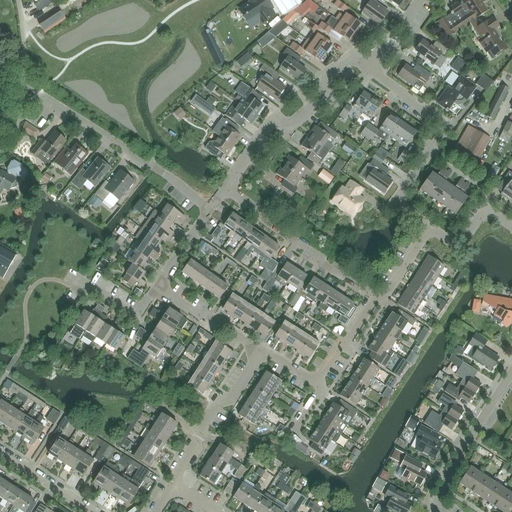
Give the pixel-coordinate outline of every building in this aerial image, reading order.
[(272,10),(274,8),(268,0),(247,0),(247,1),(248,2),(237,10),(250,29),(260,23),(262,25),(276,15),(272,10)] [(272,0),(273,0),(284,15),(303,2),(301,0),(272,0)] [(319,8),(308,0),(300,8),(298,6),(293,10),(303,17),(309,11),(314,14),(319,8)] [(344,12),(347,7),(337,0),(334,5),(344,12)] [(379,24),(388,12),(376,3),(378,0),(365,0),(369,2),(362,12),(379,24)] [(448,38),(455,33),(455,32),(467,24),(465,22),(470,18),(477,28),(480,25),(476,19),(491,9),(491,8),(488,10),(483,3),(487,0),(486,0),(483,2),(481,0),(461,0),(462,1),(459,4),(457,2),(448,8),(451,12),(450,13),(451,14),(445,18),(444,17),(437,22),(448,38)] [(293,11),(284,19),(288,24),(297,15),(293,11)] [(339,13),(335,19),(354,33),(360,24),(346,13),(343,16),(339,13)] [(483,41),(480,43),(487,52),(492,60),(502,53),(509,49),(503,41),(500,43),(498,40),(499,35),(497,32),(496,33),(494,30),(500,26),(493,16),(480,25),(477,28),(475,29),(483,41)] [(348,41),(354,33),(335,19),(330,25),(335,28),(333,31),(348,41)] [(319,28),(318,27),(309,21),(305,26),(313,31),(307,40),(311,42),(311,43),(326,53),(332,44),(317,34),(315,33),(319,28)] [(322,22),(318,27),(319,28),(328,34),(332,29),(322,22)] [(274,28),(269,32),(275,36),(279,33),(274,28)] [(268,32),(265,35),(270,41),(274,37),(268,32)] [(311,43),(311,42),(307,40),(301,48),(303,50),(319,62),(326,53),(311,43)] [(445,56),(448,50),(435,41),(432,46),(423,40),(415,51),(434,63),(441,53),(445,56)] [(303,50),(301,48),(293,42),(289,48),(300,55),(303,50)] [(287,57),(281,67),(299,80),(307,69),(297,63),(301,58),(287,48),(283,54),(287,57)] [(248,52),(236,62),(241,67),(252,58),(248,52)] [(273,70),(272,69),(264,64),(260,69),(267,74),(258,86),(275,100),(285,87),(269,75),(273,70)] [(423,87),(431,75),(420,67),(416,73),(405,65),(398,75),(413,86),(416,82),(423,87)] [(486,91),(493,81),(483,74),(476,84),(486,91)] [(465,102),(466,100),(475,87),(461,77),(452,91),(448,87),(437,103),(446,109),(445,110),(447,112),(453,104),(453,103),(453,102),(455,104),(457,104),(459,104),(461,104),(463,103),(465,102)] [(243,98),(240,103),(257,115),(263,106),(253,99),(257,93),(247,86),(240,96),(243,98)] [(492,119),(508,89),(501,86),(486,116),(492,119)] [(362,113),(373,96),(366,91),(365,93),(363,91),(353,106),(362,113)] [(196,95),(191,102),(210,117),(216,109),(196,95)] [(216,100),(210,96),(206,102),(212,106),(216,100)] [(380,101),(373,96),(362,113),(371,119),(381,104),(379,103),(380,101)] [(250,124),(257,115),(240,103),(236,108),(233,106),(226,115),(236,122),(240,116),(250,124)] [(344,118),(351,108),(346,105),(339,115),(344,118)] [(180,120),(186,116),(180,108),(173,113),(180,120)] [(388,135),(400,119),(392,114),(391,115),(389,114),(378,130),(373,127),(365,137),(370,141),(374,135),(384,141),(388,135)] [(511,133),(511,116),(510,115),(499,138),(508,142),(511,133)] [(214,132),(219,136),(233,146),(240,136),(234,132),(237,127),(226,119),(225,121),(223,119),(222,118),(213,131),(214,132)] [(396,141),(408,124),(400,119),(388,135),(396,141)] [(39,131),(25,122),(21,130),(34,138),(39,131)] [(365,137),(373,127),(368,123),(360,134),(365,137)] [(415,130),(408,124),(396,141),(405,147),(416,132),(414,131),(415,130)] [(315,126),(308,136),(323,146),(326,141),(331,145),(334,140),(338,135),(328,128),(325,132),(315,126)] [(477,161),(490,138),(468,126),(455,148),(477,161)] [(51,159),(66,141),(54,131),(45,143),(41,140),(30,153),(37,158),(42,152),(51,159)] [(227,155),(233,146),(219,136),(215,142),(209,142),(205,148),(209,151),(209,152),(214,156),(215,155),(221,159),(225,154),(227,155)] [(328,150),(323,146),(308,136),(301,146),(311,153),(307,158),(317,165),(321,159),(328,150)] [(346,142),(342,149),(351,156),(356,149),(346,142)] [(66,149),(54,163),(64,171),(69,174),(74,168),(79,162),(80,163),(87,154),(76,145),(70,152),(66,149)] [(403,163),(410,153),(404,149),(397,159),(403,163)] [(381,164),(384,159),(376,153),(372,158),(381,164)] [(286,164),(284,166),(301,178),(307,169),(310,171),(314,165),(302,157),(299,163),(289,156),(284,163),(286,164)] [(94,187),(109,168),(97,159),(86,172),(81,168),(70,183),(79,190),(86,181),(94,187)] [(380,173),(384,167),(373,159),(369,165),(374,168),(365,180),(383,193),(392,181),(380,173)] [(7,174),(1,171),(0,172),(0,193),(3,188),(8,192),(10,189),(16,188),(14,181),(15,179),(17,177),(22,180),(27,171),(22,168),(12,162),(7,171),(8,172),(7,174)] [(301,178),(284,166),(283,169),(281,167),(276,174),(286,181),(282,186),(293,194),(298,189),(295,186),(301,178)] [(429,196),(440,179),(447,168),(443,166),(436,175),(432,172),(420,189),(429,196)] [(437,202),(449,185),(444,181),(451,171),(447,168),(440,179),(429,196),(437,202)] [(334,178),(323,170),(318,177),(329,185),(334,178)] [(113,207),(133,182),(120,171),(110,184),(105,181),(94,195),(103,202),(104,200),(113,207)] [(510,201),(511,197),(511,173),(509,171),(502,181),(507,184),(500,194),(510,201)] [(51,178),(45,173),(41,179),(47,184),(51,178)] [(458,191),(465,181),(461,178),(454,188),(449,185),(437,202),(446,208),(458,191)] [(455,215),(467,197),(462,194),(469,184),(465,181),(458,191),(446,208),(455,215)] [(359,210),(360,207),(360,205),(359,205),(361,202),(355,198),(361,190),(350,182),(344,190),(341,188),(332,201),(352,215),(355,211),(358,211),(359,210)] [(67,197),(72,192),(68,188),(63,194),(67,197)] [(93,207),(98,202),(93,198),(89,204),(93,207)] [(160,214),(172,222),(176,217),(181,220),(184,217),(166,205),(160,214)] [(172,222),(157,211),(154,210),(147,220),(170,236),(172,233),(167,229),(172,222)] [(228,238),(241,220),(232,213),(223,226),(230,230),(226,236),(228,238)] [(168,239),(170,236),(147,220),(141,229),(159,241),(163,235),(168,239)] [(242,239),(250,226),(241,220),(228,238),(231,239),(235,234),(242,239)] [(247,251),(260,233),(250,226),(242,239),(247,242),(243,248),(247,251)] [(154,248),(159,241),(141,229),(135,238),(140,242),(152,251),(157,255),(159,252),(154,248)] [(123,231),(117,240),(122,244),(129,235),(123,231)] [(214,238),(207,233),(203,238),(210,243),(214,238)] [(257,258),(269,240),(260,233),(247,251),(248,251),(245,255),(248,257),(251,253),(257,258)] [(260,265),(272,273),(277,265),(278,264),(270,259),(279,246),(269,240),(257,258),(262,261),(260,265)] [(202,241),(196,250),(201,254),(205,247),(207,244),(202,241)] [(140,242),(133,252),(145,260),(148,257),(153,260),(157,255),(152,251),(140,242)] [(0,267),(6,271),(16,254),(0,244),(0,267)] [(240,254),(234,250),(230,257),(236,260),(240,254)] [(139,269),(145,260),(133,252),(127,261),(132,265),(139,269)] [(428,256),(422,265),(438,276),(444,266),(428,256)] [(98,263),(99,263),(104,267),(108,262),(102,258),(98,263)] [(190,279),(199,267),(189,260),(181,272),(190,279)] [(287,283),(296,269),(286,262),(282,268),(277,265),(272,273),(270,276),(275,279),(274,280),(285,287),(288,283),(287,283)] [(145,273),(139,269),(132,265),(122,280),(132,287),(136,281),(143,286),(145,283),(140,280),(145,273)] [(438,276),(422,265),(416,275),(432,285),(438,276)] [(200,286),(208,273),(199,267),(190,279),(200,286)] [(306,285),(302,282),(307,276),(296,269),(287,283),(288,283),(297,289),(295,293),(296,293),(300,296),(306,285)] [(209,292),(218,280),(208,273),(200,286),(209,292)] [(432,285),(416,275),(409,285),(426,295),(432,285)] [(306,285),(300,296),(304,299),(305,297),(312,302),(314,298),(314,297),(323,284),(313,277),(308,286),(306,285)] [(227,287),(218,280),(209,292),(219,299),(227,287)] [(320,309),(333,290),(323,284),(314,297),(314,298),(320,302),(317,307),(320,309)] [(426,295),(409,285),(403,294),(424,307),(426,303),(422,300),(426,295)] [(334,310),(343,297),(333,290),(320,309),(324,312),(328,306),(334,310)] [(229,317),(240,300),(231,294),(222,309),(227,312),(225,314),(229,317)] [(424,307),(403,294),(397,304),(413,314),(417,309),(421,312),(424,307)] [(509,300),(483,295),(481,306),(491,307),(494,313),(493,315),(494,315),(492,317),(504,324),(505,327),(510,324),(511,320),(511,312),(504,311),(500,309),(501,305),(502,304),(503,305),(504,305),(505,306),(505,308),(511,308),(511,296),(510,296),(509,300)] [(353,304),(343,297),(334,310),(340,314),(337,320),(346,326),(349,320),(357,309),(352,306),(353,304)] [(239,320),(249,305),(240,300),(229,317),(233,319),(234,317),(239,320)] [(79,340),(82,337),(101,307),(97,305),(94,310),(93,309),(89,315),(83,311),(69,333),(79,340)] [(246,328),(257,311),(249,305),(239,320),(244,323),(243,325),(246,328)] [(104,309),(101,307),(82,337),(92,343),(95,338),(104,324),(98,321),(102,315),(101,314),(104,309)] [(162,319),(176,328),(181,331),(188,321),(169,309),(165,315),(159,312),(154,309),(151,312),(157,316),(162,319)] [(257,331),(266,316),(266,317),(270,312),(265,309),(262,314),(257,311),(246,328),(250,330),(252,328),(257,331)] [(385,322),(401,332),(406,335),(415,321),(398,310),(395,315),(391,313),(385,322)] [(275,322),(266,317),(266,316),(257,331),(261,334),(260,337),(264,339),(265,337),(266,337),(275,322)] [(328,321),(322,317),(319,323),(324,327),(328,321)] [(176,328),(162,319),(156,329),(169,338),(176,328)] [(124,322),(121,320),(118,325),(114,331),(105,344),(115,351),(124,337),(118,334),(122,327),(121,327),(124,322)] [(282,343),(293,326),(284,321),(275,336),(279,339),(278,341),(282,343)] [(401,332),(385,322),(379,331),(395,341),(401,332)] [(105,344),(114,331),(104,324),(95,338),(105,344)] [(292,347),(301,332),(293,326),(282,343),(285,346),(287,344),(292,347)] [(163,348),(169,338),(156,329),(149,339),(163,348)] [(395,341),(379,331),(374,340),(389,350),(395,341)] [(299,354),(310,337),(301,332),(292,347),(296,350),(295,352),(299,354)] [(163,348),(149,339),(144,336),(138,333),(136,337),(146,344),(143,350),(149,354),(156,358),(163,348)] [(486,341),(475,334),(468,344),(472,346),(466,356),(476,363),(477,362),(482,366),(483,366),(484,365),(490,369),(498,357),(482,347),(486,341)] [(319,343),(310,337),(299,354),(303,357),(304,355),(309,358),(319,343)] [(393,353),(389,350),(374,340),(368,349),(371,352),(368,357),(384,368),(391,358),(390,357),(393,353)] [(215,341),(209,350),(224,360),(227,355),(229,356),(232,352),(215,341)] [(464,348),(456,346),(454,353),(462,356),(464,348)] [(134,350),(128,358),(134,362),(140,354),(134,350)] [(143,350),(140,354),(147,358),(149,354),(143,350)] [(221,364),(224,360),(209,350),(203,358),(220,369),(223,365),(221,364)] [(79,360),(70,354),(67,359),(76,364),(79,360)] [(218,373),(220,369),(203,358),(198,367),(213,377),(216,372),(218,373)] [(363,359),(357,368),(373,378),(379,369),(363,359)] [(403,359),(393,374),(399,377),(408,363),(403,359)] [(463,379),(459,384),(475,394),(481,385),(471,378),(476,370),(463,362),(455,374),(463,379)] [(210,381),(213,377),(198,367),(192,375),(209,386),(212,382),(210,381)] [(373,378),(357,368),(351,377),(367,387),(373,378)] [(263,376),(260,380),(275,390),(281,382),(264,370),(261,375),(263,376)] [(207,390),(209,386),(192,375),(186,384),(201,394),(205,389),(207,390)] [(390,376),(385,384),(391,388),(396,380),(390,376)] [(367,387),(351,377),(346,386),(361,396),(367,387)] [(275,390),(260,380),(257,385),(255,383),(253,388),(269,399),(275,390)] [(438,380),(434,386),(439,390),(444,383),(438,380)] [(18,392),(21,388),(12,383),(8,389),(17,395),(19,392),(18,392)] [(469,403),(475,394),(459,384),(457,388),(449,384),(444,391),(457,400),(459,397),(469,403)] [(361,396),(346,386),(340,395),(355,405),(361,396)] [(30,394),(21,388),(18,392),(19,392),(27,398),(30,394)] [(269,399),(253,388),(250,392),(252,393),(249,397),(264,407),(269,399)] [(388,388),(382,396),(387,400),(393,391),(390,389),(388,388)] [(38,399),(30,394),(27,398),(35,403),(38,399)] [(445,406),(442,411),(457,421),(463,411),(454,405),(456,402),(442,394),(438,401),(445,406)] [(0,420),(9,406),(5,403),(7,400),(1,397),(0,398),(0,420)] [(264,407),(249,397),(246,402),(244,401),(242,404),(258,415),(264,407)] [(147,398),(143,403),(154,410),(157,404),(147,398)] [(46,405),(38,399),(35,403),(44,409),(46,405)] [(333,403),(327,412),(342,422),(342,423),(347,426),(357,412),(340,400),(337,405),(333,403)] [(258,415),(242,404),(239,408),(241,409),(238,414),(252,424),(258,415)] [(7,429),(8,428),(18,412),(9,406),(0,420),(0,422),(4,425),(4,428),(7,429)] [(15,434),(16,433),(26,417),(22,414),(25,411),(21,408),(18,412),(8,428),(12,431),(12,433),(15,434)] [(46,419),(54,425),(61,414),(53,409),(46,419)] [(26,417),(16,433),(21,436),(20,439),(23,440),(24,438),(35,422),(34,422),(30,420),(33,416),(35,412),(31,410),(28,413),(26,417)] [(138,411),(133,420),(136,423),(142,414),(138,411)] [(451,430),(457,421),(442,411),(439,416),(431,411),(424,423),(437,431),(442,424),(451,430)] [(342,422),(327,412),(321,422),(337,432),(337,431),(342,423),(342,422)] [(155,422),(171,433),(174,427),(176,428),(177,425),(160,414),(158,418),(153,415),(150,419),(155,422)] [(39,415),(35,422),(24,438),(29,442),(29,445),(32,445),(33,444),(43,428),(39,425),(43,418),(39,415)] [(62,431),(70,420),(64,417),(57,428),(62,431)] [(131,431),(136,423),(133,420),(127,429),(131,431)] [(172,433),(171,433),(155,422),(152,427),(147,424),(145,428),(150,431),(165,441),(168,436),(171,437),(172,433)] [(342,433),(337,431),(337,432),(321,422),(315,431),(335,444),(342,433)] [(433,432),(420,425),(415,437),(420,439),(415,450),(433,459),(441,444),(429,438),(433,432)] [(76,429),(85,435),(88,431),(79,426),(76,429)] [(125,439),(131,431),(127,429),(122,437),(125,439)] [(96,437),(88,431),(85,435),(93,441),(96,437)] [(166,442),(165,441),(150,431),(144,439),(160,449),(163,444),(166,445),(166,442)] [(335,444),(315,431),(309,440),(313,442),(310,448),(322,455),(325,450),(331,453),(336,445),(335,444)] [(120,448),(125,439),(122,437),(116,445),(120,448)] [(56,461),(57,460),(67,444),(58,438),(48,454),(53,457),(53,460),(56,461)] [(161,450),(160,449),(144,439),(139,447),(139,448),(155,458),(158,453),(160,453),(161,450)] [(65,466),(65,465),(76,449),(71,446),(74,443),(70,440),(67,444),(57,460),(62,463),(61,466),(65,466)] [(102,457),(109,446),(104,443),(97,453),(102,457)] [(220,444),(213,454),(227,464),(237,470),(243,474),(247,469),(231,458),(234,453),(220,444)] [(114,449),(109,446),(102,457),(107,460),(114,449)] [(93,460),(88,457),(92,451),(87,448),(83,454),(84,454),(74,470),(78,473),(78,476),(81,477),(82,476),(93,460)] [(133,456),(133,457),(149,467),(153,461),(155,462),(156,459),(155,458),(139,448),(133,456)] [(84,454),(83,454),(76,449),(65,465),(70,468),(70,471),(73,471),(74,470),(84,454)] [(401,452),(394,449),(390,458),(397,461),(401,452)] [(227,464),(213,454),(206,465),(220,474),(227,464)] [(121,459),(129,464),(132,460),(124,455),(121,459)] [(419,486),(426,474),(419,470),(422,465),(406,456),(400,467),(406,469),(402,477),(419,486)] [(140,466),(132,460),(129,464),(138,469),(140,466)] [(102,489),(115,467),(107,462),(103,467),(93,483),(98,487),(98,489),(101,490),(102,489)] [(220,474),(206,465),(199,476),(213,485),(220,474)] [(138,489),(143,481),(149,471),(140,466),(138,469),(131,480),(129,484),(118,500),(124,503),(123,505),(126,506),(127,505),(138,489)] [(109,495),(110,494),(120,478),(116,475),(120,470),(115,467),(102,489),(107,492),(106,494),(109,495)] [(470,467),(459,483),(469,490),(467,493),(470,495),(472,492),(482,498),(493,482),(470,467)] [(261,477),(264,471),(259,468),(255,474),(261,477)] [(240,480),(243,474),(237,470),(234,476),(240,480)] [(270,475),(264,471),(261,477),(266,481),(270,475)] [(118,501),(118,500),(129,484),(131,480),(123,474),(120,478),(110,494),(115,497),(114,500),(118,501)] [(276,487),(282,491),(285,485),(288,481),(283,478),(281,482),(280,481),(276,487)] [(0,496),(3,499),(12,486),(1,479),(0,480),(0,496)] [(224,491),(229,495),(236,484),(230,481),(224,491)] [(511,511),(511,494),(493,482),(482,498),(492,505),(490,508),(493,510),(495,507),(502,511),(505,511),(507,510),(509,511),(511,511)] [(243,504),(253,490),(242,483),(233,497),(243,504)] [(254,511),(263,496),(257,493),(261,487),(256,484),(253,490),(243,504),(254,511)] [(291,489),(285,485),(282,491),(287,494),(291,489)] [(3,499),(0,503),(0,504),(3,506),(6,501),(13,506),(14,506),(22,492),(12,486),(3,499)] [(408,511),(408,509),(410,505),(399,499),(402,493),(389,486),(385,496),(391,499),(386,508),(394,511),(408,511)] [(285,511),(289,511),(294,505),(300,494),(295,491),(289,501),(289,502),(284,510),(274,504),(268,511),(283,511),(284,511),(285,511)] [(33,499),(22,492),(14,506),(13,506),(9,511),(16,511),(18,509),(23,511),(24,511),(30,504),(33,499)] [(255,511),(268,511),(274,504),(276,500),(265,493),(263,496),(254,511),(255,511)] [(306,498),(300,494),(294,505),(299,508),(306,498)] [(312,510),(315,504),(310,501),(306,507),(312,510)]
